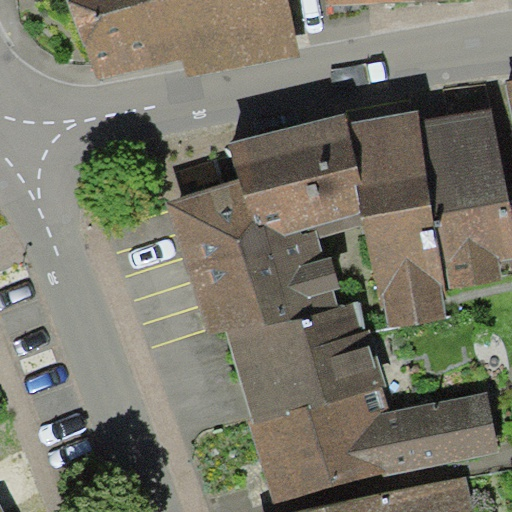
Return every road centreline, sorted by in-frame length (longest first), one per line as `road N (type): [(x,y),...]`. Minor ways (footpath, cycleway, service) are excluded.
road 1 (residential): [(17,142),(511,44)]
road 2 (residential): [(157,511),(17,142)]
